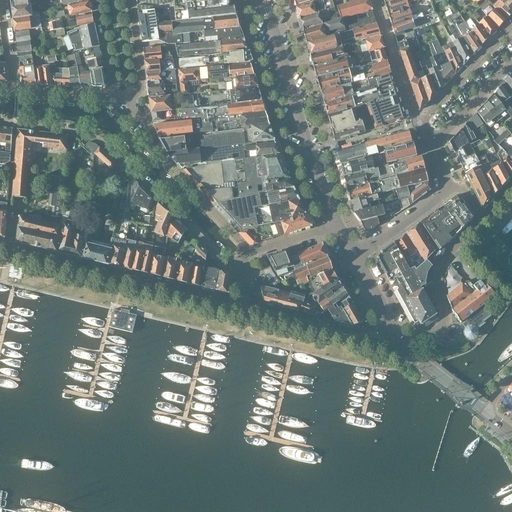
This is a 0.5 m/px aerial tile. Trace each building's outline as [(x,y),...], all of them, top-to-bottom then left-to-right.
[(31,5),(30,0),(9,0),(11,8),(31,5)] [(44,10),(44,9),(42,0),(36,0),(39,11),(44,10)] [(232,0),(173,0),(176,21),(213,18),(236,15),(233,4),(232,0)] [(313,3),(296,8),(299,18),(299,19),(328,10),(334,8),(335,8),(332,0),(323,0),(320,1),(313,3)] [(341,20),(342,19),(367,12),(372,11),(368,0),(360,0),(337,7),(341,20)] [(397,0),(385,4),(388,16),(409,9),(409,8),(411,7),(410,3),(414,2),(414,3),(419,1),(418,0),(397,0)] [(507,20),(511,13),(511,0),(504,0),(501,3),(495,9),(507,20)] [(67,5),(69,17),(92,11),(90,1),(67,5)] [(33,17),(31,5),(11,8),(13,20),(33,17)] [(138,12),(142,43),(159,40),(157,24),(159,21),(158,19),(156,17),(155,10),(152,11),(152,8),(138,6),(138,12)] [(328,10),(299,19),(303,31),(338,20),(334,8),(328,10)] [(44,10),(39,11),(40,17),(41,21),(46,20),(46,18),(48,17),(47,9),(44,9),(44,10)] [(413,19),(409,9),(388,16),(392,27),(412,19),(413,19)] [(416,20),(429,16),(426,9),(414,13),(416,20)] [(507,20),(495,9),(487,17),(492,24),(493,23),(499,28),(507,20)] [(352,30),(376,24),(372,11),(367,12),(369,18),(359,21),(358,17),(342,21),(342,19),(341,20),(338,20),(303,31),(307,43),(326,38),(346,32),(352,30)] [(92,14),(75,17),(77,22),(71,23),(70,20),(62,22),(62,21),(48,24),(50,31),(56,30),(64,29),(93,24),(92,14)] [(239,28),(236,15),(213,18),(176,21),(158,23),(159,33),(159,40),(159,41),(168,45),(190,43),(190,39),(195,39),(196,40),(199,40),(200,38),(202,38),(203,37),(202,32),(204,32),(240,29),(239,28)] [(31,29),(41,28),(41,21),(40,17),(13,20),(14,32),(31,30),(31,29)] [(479,24),(479,25),(489,38),(497,30),(492,24),(487,17),(479,24)] [(395,35),(412,29),(415,28),(412,19),(392,27),(394,33),(395,35)] [(261,35),(266,34),(265,27),(268,27),(267,20),(258,22),(261,35)] [(489,38),(479,25),(476,28),(470,20),(465,24),(481,46),(489,38)] [(380,35),(376,24),(352,30),(346,32),(326,38),(307,43),(310,55),(338,48),(345,46),(344,43),(355,39),(355,42),(380,35)] [(472,56),(481,46),(465,24),(456,29),(472,56)] [(99,47),(96,36),(94,25),(78,28),(67,33),(68,36),(63,39),(68,51),(74,48),(75,52),(83,50),(95,48),(99,47)] [(463,65),(472,56),(456,29),(456,28),(453,25),(448,28),(450,31),(456,41),(453,43),(463,65)] [(243,39),(240,29),(204,32),(205,44),(244,40),(243,39)] [(32,52),(30,41),(29,31),(14,33),(16,43),(17,53),(32,52)] [(360,43),(360,46),(362,53),(368,51),(368,52),(369,52),(371,62),(378,60),(378,63),(387,61),(384,48),(381,37),(366,42),(360,43)] [(246,52),(244,40),(205,44),(180,46),(175,47),(177,57),(181,58),(190,57),(189,57),(199,56),(199,57),(208,56),(209,56),(246,52)] [(397,43),(400,51),(409,48),(406,40),(397,43)] [(428,44),(430,49),(433,57),(429,58),(434,68),(428,71),(436,93),(444,85),(440,72),(442,71),(440,67),(436,56),(442,53),(439,45),(437,40),(428,44)] [(452,42),(446,45),(442,47),(444,52),(449,63),(440,67),(442,71),(440,72),(444,85),(463,65),(453,43),(452,42)] [(102,69),(99,47),(95,48),(96,55),(84,57),(86,70),(87,72),(90,71),(102,69)] [(144,61),(173,59),(169,55),(161,55),(161,48),(143,49),(144,61)] [(343,48),(310,55),(313,67),(333,61),(333,58),(344,55),(343,48)] [(414,63),(409,48),(400,51),(405,66),(414,63)] [(33,61),(32,52),(17,53),(18,62),(19,62),(33,61)] [(247,52),(246,52),(209,56),(210,66),(250,63),(247,52)] [(92,86),(90,71),(87,72),(86,70),(82,69),(78,53),(74,55),(81,87),(92,86)] [(47,57),(47,61),(48,64),(54,62),(57,62),(55,55),(47,57)] [(81,87),(74,55),(66,57),(67,63),(71,62),(73,68),(69,69),(70,88),(81,87)] [(210,66),(209,56),(208,56),(204,57),(179,60),(179,65),(180,69),(210,66)] [(357,56),(313,67),(316,78),(349,70),(360,67),(357,56)] [(160,72),(168,71),(174,70),(173,59),(144,61),(146,74),(160,72)] [(478,68),(484,62),(480,59),(474,64),(478,68)] [(420,62),(423,71),(418,73),(420,81),(428,102),(436,93),(428,71),(426,65),(426,66),(424,60),(420,62)] [(34,68),(33,61),(19,62),(20,69),(19,69),(22,85),(36,85),(34,68)] [(48,64),(47,61),(45,61),(46,66),(34,68),(36,85),(51,86),(48,66),(55,65),(54,62),(48,64)] [(373,73),(364,76),(365,80),(373,78),(373,80),(392,74),(387,61),(374,64),(371,65),(373,73)] [(411,84),(420,81),(418,73),(414,63),(405,66),(404,66),(410,84),(411,84)] [(254,76),(250,64),(229,66),(197,69),(178,71),(179,83),(188,82),(199,81),(220,79),(254,76)] [(56,69),(55,65),(48,66),(51,86),(70,88),(69,69),(62,69),(56,69)] [(90,71),(92,86),(93,87),(105,87),(105,85),(108,85),(106,75),(103,75),(102,69),(90,71)] [(352,83),(364,80),(365,80),(364,76),(363,74),(353,77),(352,71),(349,72),(349,70),(317,79),(321,91),(339,87),(352,83)] [(146,74),(147,84),(176,80),(175,76),(167,77),(161,78),(160,72),(146,74)] [(364,80),(367,92),(395,84),(392,74),(373,80),(373,78),(365,80),(364,80)] [(221,83),(230,83),(230,91),(235,91),(257,88),(258,88),(254,76),(220,79),(221,83)] [(177,94),(176,80),(147,84),(148,95),(149,97),(166,96),(165,86),(168,85),(170,86),(175,86),(175,90),(173,90),(173,94),(177,94)] [(420,110),(428,102),(420,81),(411,84),(420,110)] [(188,82),(179,83),(181,96),(189,95),(188,82)] [(511,118),(511,107),(507,101),(511,98),(502,85),(494,95),(509,114),(511,118)] [(348,88),(340,90),(339,87),(321,91),(321,92),(324,104),(351,97),(348,88)] [(262,101),(257,88),(235,91),(230,91),(225,92),(225,97),(231,96),(231,104),(231,105),(262,101)] [(335,142),(366,132),(362,122),(360,122),(360,121),(359,121),(354,109),(351,110),(361,106),(363,113),(365,112),(372,131),(384,127),(406,120),(396,88),(380,92),(380,89),(324,104),(328,116),(334,139),(334,140),(335,142)] [(489,129),(509,114),(494,95),(477,113),(489,129)] [(182,110),(194,109),(195,109),(193,96),(180,98),(181,110),(182,110)] [(170,97),(149,99),(151,113),(164,112),(171,111),(170,97)] [(228,117),(265,113),(262,101),(231,105),(231,104),(212,106),(212,107),(195,109),(194,109),(182,110),(182,118),(189,117),(189,119),(200,118),(201,120),(215,118),(228,117)] [(164,112),(151,113),(153,122),(165,120),(164,112)] [(251,126),(269,125),(265,113),(228,117),(215,118),(201,120),(199,120),(200,133),(215,132),(218,132),(219,131),(237,129),(236,122),(241,121),(242,128),(251,126)] [(483,125),(475,114),(468,122),(474,130),(483,125)] [(193,134),(191,121),(154,126),(158,138),(193,134)] [(467,123),(463,128),(470,145),(480,141),(475,130),(474,131),(467,123)] [(200,150),(256,143),(274,141),(269,125),(251,126),(242,128),(242,129),(218,133),(218,132),(215,132),(215,133),(210,134),(210,136),(203,136),(203,141),(199,141),(200,150)] [(12,129),(1,128),(0,135),(0,143),(6,144),(5,151),(11,151),(12,129)] [(30,164),(31,155),(32,143),(42,143),(43,133),(17,130),(15,162),(30,164)] [(483,207),(492,197),(477,168),(481,166),(476,157),(474,153),(467,157),(462,148),(469,144),(461,130),(449,142),(466,174),(483,207)] [(498,145),(511,134),(507,130),(494,142),(498,145)] [(409,132),(364,144),(368,158),(394,151),(393,149),(411,144),(409,132)] [(68,136),(43,133),(42,143),(43,144),(43,148),(66,150),(68,136)] [(159,140),(167,154),(181,152),(192,151),(193,151),(191,136),(159,140)] [(73,138),(69,152),(90,159),(95,145),(88,143),(73,138)] [(178,165),(182,169),(183,168),(192,166),(199,164),(206,163),(212,162),(279,155),(275,143),(256,145),(256,143),(211,149),(200,150),(193,151),(192,151),(181,152),(167,154),(176,164),(178,165)] [(337,151),(341,165),(368,158),(364,144),(337,151)] [(341,165),(344,178),(393,165),(400,164),(399,161),(414,157),(411,144),(393,149),(394,151),(368,158),(341,165)] [(116,162),(99,148),(94,154),(112,171),(116,162)] [(497,154),(500,161),(510,179),(511,176),(511,160),(506,154),(502,150),(497,154)] [(10,162),(10,153),(0,152),(0,164),(5,165),(10,162)] [(183,168),(184,171),(211,204),(292,187),(279,155),(212,162),(206,163),(199,164),(192,166),(183,168)] [(422,158),(400,164),(393,165),(396,177),(425,169),(422,158)] [(510,179),(500,161),(490,166),(502,187),(510,179)] [(30,164),(15,162),(12,197),(26,199),(27,177),(29,177),(30,164)] [(487,162),(481,166),(477,168),(492,197),(502,187),(490,166),(487,162)] [(396,177),(393,165),(344,178),(347,189),(369,184),(374,183),(379,182),(396,177)] [(395,190),(407,187),(428,182),(425,169),(396,177),(379,182),(374,183),(369,184),(347,189),(350,201),(371,196),(372,197),(379,195),(379,194),(383,193),(383,194),(395,190)] [(51,217),(60,218),(64,178),(52,177),(48,207),(52,207),(51,217)] [(134,180),(131,182),(130,209),(134,210),(135,206),(149,212),(154,200),(137,183),(134,180)] [(129,209),(130,209),(131,182),(131,181),(125,182),(123,197),(120,209),(126,210),(125,213),(129,213),(129,209)] [(428,182),(407,187),(410,198),(412,204),(422,197),(423,197),(422,196),(426,194),(427,193),(430,191),(428,182)] [(238,233),(305,214),(292,187),(211,204),(238,233)] [(410,198),(407,187),(395,190),(399,201),(407,199),(410,198)] [(350,202),(354,213),(370,209),(368,203),(380,200),(379,195),(372,197),(350,202)] [(474,217),(458,196),(451,201),(420,223),(438,249),(439,251),(444,247),(463,229),(474,217)] [(407,199),(399,201),(401,211),(409,206),(407,199)] [(370,209),(354,213),(360,221),(384,216),(384,213),(389,211),(391,218),(395,215),(394,210),(396,209),(394,203),(370,209)] [(153,233),(164,237),(172,219),(157,204),(155,221),(158,223),(153,233)] [(62,215),(59,226),(60,227),(56,252),(69,256),(76,233),(78,228),(77,228),(79,220),(79,219),(80,215),(62,210),(61,215),(62,215)] [(312,228),(305,214),(238,233),(250,247),(284,236),(311,227),(311,228),(312,228)] [(16,243),(56,252),(60,227),(59,226),(40,222),(41,218),(34,216),(32,220),(20,217),(19,227),(18,226),(16,243)] [(365,233),(379,225),(377,218),(361,222),(365,233)] [(167,237),(178,244),(185,232),(181,227),(181,225),(178,221),(175,222),(173,220),(167,237)] [(420,223),(394,242),(412,273),(438,249),(420,223)] [(87,236),(76,233),(69,256),(84,260),(87,238),(87,236)] [(112,239),(110,246),(107,266),(109,266),(122,269),(126,240),(126,238),(113,234),(112,239)] [(92,240),(87,238),(84,260),(107,266),(110,246),(91,241),(92,240)] [(134,250),(131,271),(132,272),(132,271),(140,273),(144,252),(142,252),(144,245),(145,245),(145,244),(141,244),(142,240),(136,239),(136,242),(134,250)] [(136,242),(126,240),(122,269),(131,271),(134,250),(136,242)] [(145,242),(145,244),(145,245),(144,245),(142,252),(144,252),(140,273),(149,275),(153,255),(151,254),(153,248),(153,247),(154,244),(145,242)] [(381,252),(377,259),(389,282),(394,282),(397,281),(400,286),(397,288),(395,291),(414,326),(419,322),(421,325),(436,315),(430,305),(436,301),(433,288),(433,283),(433,273),(435,264),(434,263),(443,254),(445,249),(444,247),(439,251),(438,249),(412,273),(394,242),(381,252)] [(197,244),(192,264),(204,267),(207,253),(197,244)] [(296,250),(288,253),(295,271),(292,272),(303,268),(328,258),(322,244),(297,254),(296,250)] [(511,259),(497,244),(488,253),(506,272),(511,267),(511,259)] [(153,255),(149,275),(162,278),(166,258),(165,258),(165,251),(160,250),(153,248),(151,254),(153,255)] [(291,273),(292,272),(295,271),(288,253),(287,250),(267,256),(278,277),(283,276),(291,273)] [(207,253),(204,267),(201,287),(215,291),(217,283),(220,266),(214,261),(207,253)] [(179,261),(166,258),(162,278),(175,282),(179,261)] [(180,258),(180,261),(179,261),(175,282),(189,285),(192,264),(186,263),(187,260),(180,258)] [(265,258),(258,260),(260,268),(268,266),(265,258)] [(328,258),(292,272),(295,280),(298,285),(304,283),(304,285),(308,283),(309,284),(314,294),(338,279),(332,270),(328,258)] [(204,267),(192,264),(189,285),(189,284),(201,287),(204,267)] [(227,274),(220,266),(217,283),(231,287),(232,279),(230,276),(228,273),(227,274)] [(291,273),(283,276),(285,281),(293,278),(291,273)] [(259,277),(256,278),(258,288),(260,288),(264,303),(275,305),(278,291),(279,288),(280,283),(276,279),(275,277),(269,279),(266,275),(259,277)] [(343,288),(338,279),(314,294),(309,297),(307,298),(317,306),(319,305),(343,288)] [(466,281),(462,285),(446,297),(452,311),(477,291),(473,286),(474,286),(470,281),(466,281)] [(480,281),(474,286),(473,286),(477,291),(452,311),(451,311),(460,323),(496,296),(485,284),(483,286),(480,281)] [(231,287),(217,283),(215,291),(230,294),(231,287)] [(348,296),(343,288),(319,305),(324,312),(348,296)] [(287,309),(290,295),(290,294),(278,291),(275,305),(287,309)] [(291,292),(290,295),(287,309),(298,312),(304,300),(304,299),(305,296),(291,292)] [(329,320),(332,318),(342,309),(353,303),(348,296),(324,312),(320,315),(320,317),(329,320)] [(304,300),(298,312),(310,315),(315,308),(317,306),(304,300)] [(353,303),(342,309),(332,318),(335,321),(351,326),(363,322),(354,307),(353,303)] [(483,323),(482,322),(490,315),(485,307),(462,325),(467,330),(466,331),(466,332),(466,333),(466,334),(466,335),(467,336),(468,337),(470,338),(473,337),(474,336),(476,334),(476,333),(476,332),(475,331),(475,330),(483,323)]
